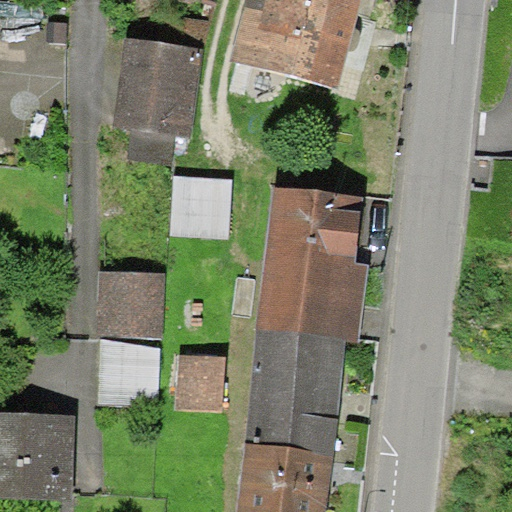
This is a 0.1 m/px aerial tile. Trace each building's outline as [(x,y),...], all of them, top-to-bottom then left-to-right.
[(255,0),(239,61),(335,86),(349,34),(357,0),(255,0)] [(170,19),(166,46),(206,52),(213,24),(170,19)] [(194,136),(206,52),(166,46),(146,44),(141,82),(134,128),(194,136)] [(202,237),(206,179),(177,177),(172,234),(202,237)] [(235,181),(206,179),(202,237),(232,239),(235,181)] [(282,192),(274,259),(348,266),(356,201),(282,192)] [(274,259),(266,329),(340,335),(344,302),(348,266),(274,259)] [(365,268),(348,266),(344,302),(361,304),(363,286),(365,268)] [(136,277),(106,276),(104,334),(134,336),(136,277)] [(165,278),(136,277),(134,336),(163,337),(165,278)] [(266,329),(257,412),(330,420),(340,335),(266,329)] [(104,338),(102,375),(161,377),(162,347),(104,338)] [(185,359),(182,406),(232,409),(235,362),(185,359)] [(160,407),(161,377),(102,375),(101,405),(160,407)] [(318,511),(324,470),(330,420),(257,412),(253,446),(254,446),(246,511),(318,511)] [(0,491),(65,494),(66,461),(67,422),(0,420),(0,491)]
